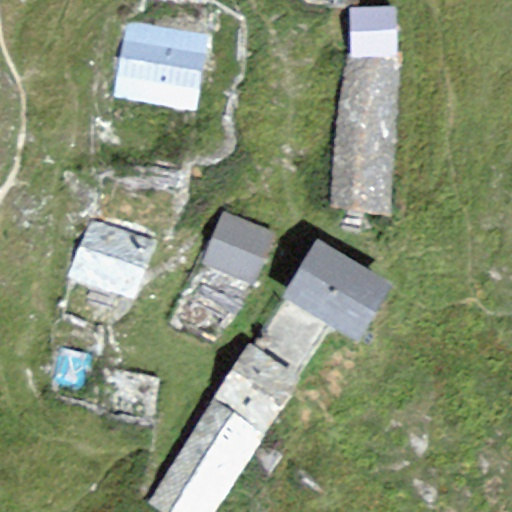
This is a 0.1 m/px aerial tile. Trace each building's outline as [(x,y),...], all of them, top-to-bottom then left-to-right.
[(420,4),(372,12),(380,55),(364,217),(418,223),(426,60),(420,4)] [(215,33),(126,17),(121,92),(204,116),(215,33)] [(272,235),(227,215),(208,259),(252,279),(272,235)] [(149,242),(95,223),(77,274),(131,293),(149,242)] [(386,284),(319,243),(157,501),(174,511),(207,511),(328,320),(354,335),(386,284)]
